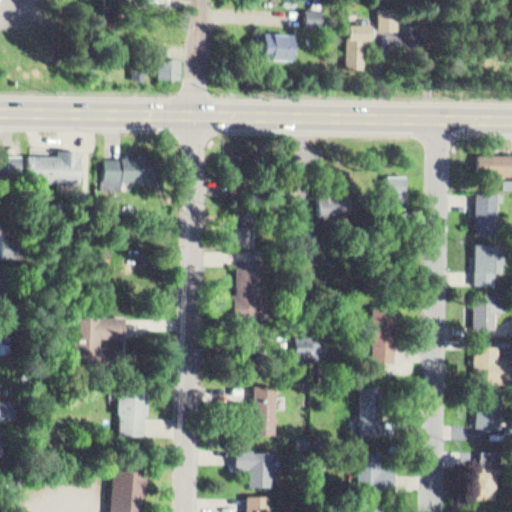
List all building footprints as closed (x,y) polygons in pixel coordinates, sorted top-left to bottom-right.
[(106,0),(106,8),(127,8),(127,0),(106,0)] [(399,6),(379,6),(379,30),(399,30),(399,6)] [(306,24),(321,25),(322,11),(308,9),(306,24)] [(370,22),(348,22),(348,68),(369,68),(370,22)] [(292,58),(292,31),(262,31),(262,58),(292,58)] [(182,57),(160,57),(160,78),(182,78),(182,57)] [(147,79),(147,58),(134,58),(134,79),(147,79)] [(30,152),(58,153),(58,146),(83,146),(83,175),(30,175),(30,152)] [(0,148),(0,166),(19,166),(19,148),(0,148)] [(139,154),(129,153),(128,175),(161,177),(162,155),(149,154),(150,150),(139,150),(139,154)] [(511,151),(494,151),(494,183),(505,183),(505,187),(511,187),(511,151)] [(226,161),(226,184),(245,184),(245,161),(226,161)] [(408,172),(408,205),(388,205),(387,172),(408,172)] [(318,187),(320,215),(352,213),(350,190),(339,191),(338,186),(318,187)] [(478,232),(478,191),(500,191),(500,232),(478,232)] [(236,243),(236,210),(256,210),(256,243),(236,243)] [(4,237),(4,248),(16,248),(16,237),(4,237)] [(478,241),(478,282),(497,282),(497,269),(504,269),(504,241),(478,241)] [(0,296),(9,296),(9,266),(0,265),(0,296)] [(238,266),(238,292),(229,292),(229,313),(261,313),(261,266),(238,266)] [(498,321),(498,310),(507,310),(508,291),(484,290),(483,320),(498,321)] [(398,360),(399,302),(370,301),(369,338),(374,339),(374,360),(398,360)] [(126,313),(78,314),(79,349),(102,349),(102,334),(126,334),(126,313)] [(294,359),(293,333),(326,332),(327,358),(294,359)] [(476,342),(476,368),(479,368),(479,382),(511,382),(511,364),(509,364),(509,355),(501,355),(501,342),(476,342)] [(122,381),(121,412),(124,412),(123,433),(149,433),(149,412),(151,412),(152,382),(122,381)] [(257,430),(257,384),(278,384),(279,430),(257,430)] [(385,385),(384,408),(389,408),(388,428),(366,427),(366,407),(364,407),(365,384),(385,385)] [(504,389),(503,426),(478,425),(478,389),(504,389)] [(0,393),(0,412),(18,412),(18,393),(0,393)] [(239,448),(239,468),(253,468),(253,485),(276,485),(275,450),(256,450),(256,447),(239,448)] [(365,449),(364,485),(396,486),(397,466),(385,465),(386,449),(365,449)] [(486,449),(485,465),(478,464),(477,495),(499,496),(500,468),(504,468),(505,450),(486,449)] [(114,465),(111,511),(144,511),(148,468),(114,465)] [(250,511),(251,493),(273,493),(273,511),(250,511)] [(365,498),(364,511),(390,511),(391,498),(365,498)]
